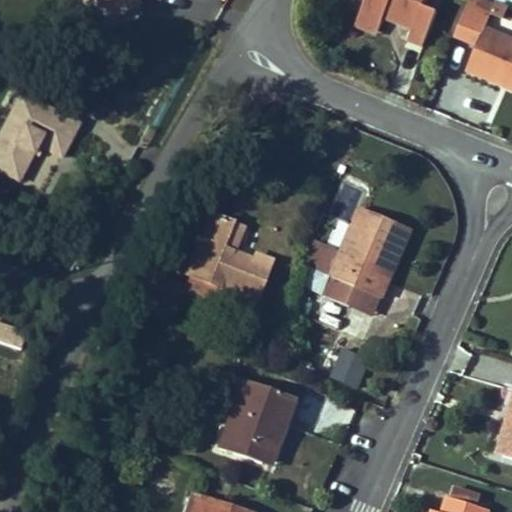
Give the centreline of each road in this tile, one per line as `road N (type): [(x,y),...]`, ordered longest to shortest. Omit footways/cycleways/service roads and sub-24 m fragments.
road 1 (residential): [(511,166),(359,511)]
road 2 (residential): [(237,43),(511,165)]
road 3 (residential): [(97,291),(193,108),(237,43)]
road 4 (residential): [(0,505),(97,291)]
